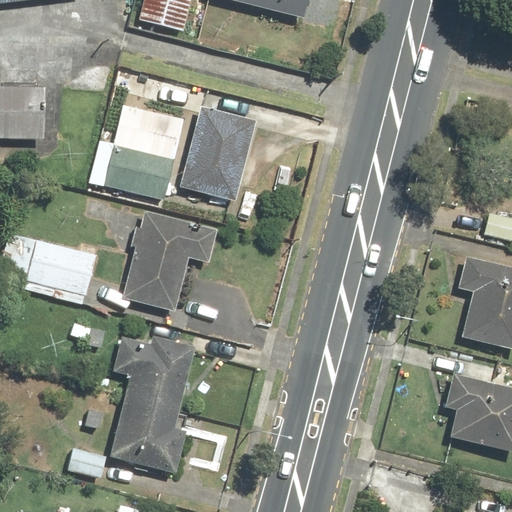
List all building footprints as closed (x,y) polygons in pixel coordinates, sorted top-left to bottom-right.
[(178,35),(187,0),(138,0),(132,23),(178,35)] [(212,0),(296,21),(301,0),(212,0)] [(0,93),(0,142),(36,144),(37,95),(0,93)] [(231,206),(250,124),(193,111),(174,193),(231,206)] [(93,141),(83,185),(160,203),(175,140),(133,130),(129,149),(93,141)] [(212,230),(138,212),(117,300),(170,313),(182,262),(203,267),(212,230)] [(511,222),(484,215),(478,237),(511,245),(511,222)] [(2,233),(0,244),(0,288),(81,306),(92,253),(2,233)] [(511,271),(460,258),(451,292),(465,296),(454,340),(511,355),(511,349),(511,271)] [(104,326),(83,323),(80,350),(101,352),(104,326)] [(105,374),(122,378),(105,462),(173,476),(182,432),(170,429),(187,347),(145,338),(144,344),(113,337),(105,374)] [(511,444),(511,390),(447,375),(438,411),(449,414),(443,441),(509,457),(511,444)] [(97,434),(103,412),(83,406),(77,428),(97,434)] [(67,447),(60,473),(95,482),(102,457),(67,447)]
